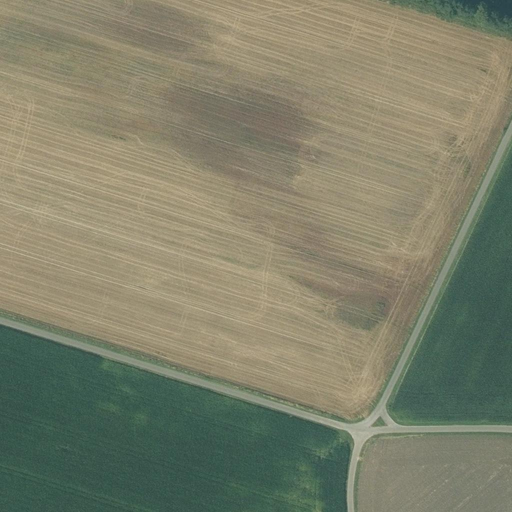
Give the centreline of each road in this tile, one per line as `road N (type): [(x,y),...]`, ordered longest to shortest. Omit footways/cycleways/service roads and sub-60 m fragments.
road 1 (unclassified): [(360,432),(0,321)]
road 2 (unclassified): [(511,120),(378,407)]
